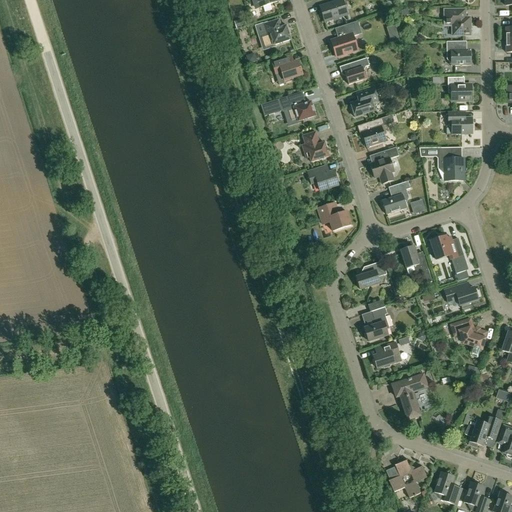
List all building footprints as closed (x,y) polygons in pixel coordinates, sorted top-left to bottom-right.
[(252,0),(256,9),(274,3),(278,2),(277,0),(252,0)] [(342,0),(340,0),(320,7),(325,22),(347,15),(342,0)] [(470,18),(466,18),(466,10),(444,10),(444,26),(452,26),(452,36),(470,36),(470,18)] [(265,31),(259,33),(264,49),(273,46),(275,45),(291,40),(286,26),(281,28),(279,20),(276,21),(268,23),(267,22),(262,24),(265,31)] [(331,41),(333,48),(336,58),(357,51),(353,37),(358,35),(357,32),(361,31),(358,22),(344,26),(347,35),(331,41)] [(466,42),(446,42),(446,60),(451,64),(451,66),(471,66),(470,52),(466,52),(466,42)] [(271,62),(279,85),(293,81),(293,79),(302,76),(298,62),(294,63),(291,56),(271,62)] [(367,59),(339,68),(342,75),(345,74),(348,85),(366,80),(363,72),(366,67),(369,66),(367,59)] [(471,102),(471,85),(463,85),(461,84),(461,78),(448,78),(448,93),(449,95),(451,95),(451,102),(471,102)] [(322,88),(313,92),(317,102),(326,98),(322,88)] [(355,95),(358,102),(350,104),(355,118),(375,111),(372,103),(378,101),(374,89),(355,95)] [(296,118),(298,122),(316,116),(311,102),(306,104),(302,102),(299,93),(261,106),(264,117),(280,112),(281,110),(284,112),(290,109),(293,117),(295,118),(296,118)] [(465,112),(462,112),(448,112),(448,127),(450,128),(452,128),(452,134),(472,134),(472,119),(465,119),(465,112)] [(391,115),(366,124),(369,131),(360,134),(362,141),(364,140),(366,147),(385,141),(383,135),(385,135),(386,133),(384,126),(392,123),(393,121),(391,115)] [(324,143),(323,143),(318,145),(317,140),(318,139),(316,132),(302,136),(307,150),(305,151),(304,153),(306,159),(309,158),(311,163),(329,157),(324,143)] [(396,147),(374,155),(377,163),(370,165),(374,178),(379,177),(382,185),(393,181),(391,173),(394,171),(390,159),(399,156),(396,147)] [(451,148),(438,149),(438,168),(444,167),(444,172),(446,174),(448,174),(448,181),(464,181),(464,159),(449,159),(449,156),(451,156),(451,148)] [(329,173),(327,166),(307,173),(311,185),(317,183),(320,192),(338,186),(333,172),(329,173)] [(408,182),(390,187),(393,196),(392,198),(382,202),(386,215),(407,209),(405,205),(409,198),(406,190),(410,189),(408,182)] [(335,204),(317,209),(323,225),(330,223),(333,232),(351,226),(346,212),(339,215),(335,204)] [(451,237),(446,239),(445,237),(430,242),(436,261),(449,257),(450,261),(452,260),(454,266),(453,266),(455,274),(468,270),(458,239),(452,241),(451,237)] [(401,251),(406,269),(408,275),(415,273),(417,277),(422,275),(424,283),(432,281),(424,256),(417,258),(413,247),(401,251)] [(356,278),(360,290),(379,284),(378,278),(387,275),(382,262),(366,267),(367,272),(366,275),(356,278)] [(466,272),(454,276),(456,282),(467,278),(466,272)] [(474,288),(469,290),(467,283),(444,291),(448,303),(458,300),(460,307),(461,306),(462,309),(469,307),(468,304),(478,301),(474,288)] [(385,308),(371,312),(375,324),(374,326),(364,329),(368,342),(388,336),(386,330),(389,329),(385,316),(387,315),(385,308)] [(462,344),(472,347),(469,354),(470,356),(477,359),(479,358),(481,350),(481,351),(485,339),(484,339),(486,333),(473,329),(470,319),(450,326),(453,334),(459,332),(462,344)] [(511,363),(511,333),(508,332),(502,351),(510,354),(507,362),(511,363)] [(375,356),(373,357),(377,369),(383,367),(384,369),(390,367),(390,365),(399,362),(400,360),(395,343),(374,350),(375,356)] [(423,375),(392,385),(396,398),(400,397),(407,419),(407,420),(420,416),(420,415),(412,393),(427,388),(423,375)] [(468,382),(463,385),(467,392),(472,390),(468,382)] [(486,438),(495,441),(502,422),(490,418),(487,425),(477,421),(475,426),(469,424),(464,434),(471,437),(468,446),(476,448),(477,445),(482,447),(486,438)] [(497,443),(505,446),(502,454),(507,455),(506,457),(507,458),(511,459),(511,458),(511,429),(503,426),(497,443)] [(399,477),(389,481),(394,493),(404,488),(409,499),(414,497),(416,497),(415,496),(420,494),(416,483),(426,478),(421,467),(414,470),(413,468),(412,468),(411,467),(409,468),(406,461),(395,466),(399,477)] [(457,506),(463,489),(454,486),(452,483),(454,477),(451,476),(449,472),(444,474),(441,473),(439,479),(434,481),(437,486),(434,493),(438,494),(441,501),(457,506)] [(463,503),(467,505),(470,511),(472,511),(486,511),(490,503),(481,500),(480,498),(484,487),(470,483),(463,503)] [(511,511),(511,510),(510,510),(509,508),(511,499),(511,496),(499,493),(492,511),(511,511)]
